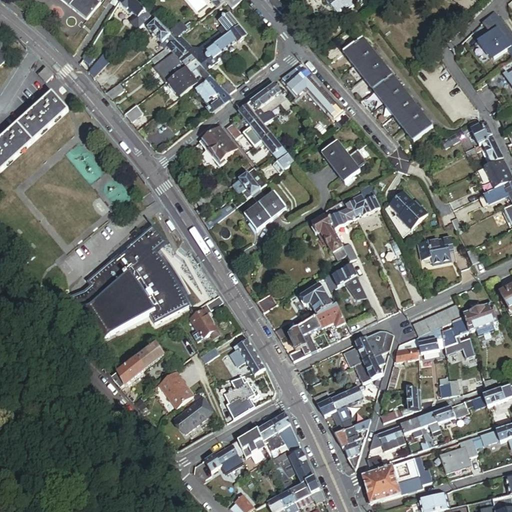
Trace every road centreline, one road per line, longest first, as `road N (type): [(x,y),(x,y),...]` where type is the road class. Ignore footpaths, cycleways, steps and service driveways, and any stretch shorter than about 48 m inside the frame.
road 1 (tertiary): [(151,172),(254,324),(294,399)]
road 2 (residential): [(0,302),(60,336),(175,468)]
road 3 (tertiary): [(0,13),(64,71),(151,172)]
road 4 (residential): [(303,53),(151,172)]
road 5 (residential): [(303,53),(403,165)]
road 6 (residential): [(175,468),(294,399)]
road 7 (tertiary): [(294,399),(347,511)]
